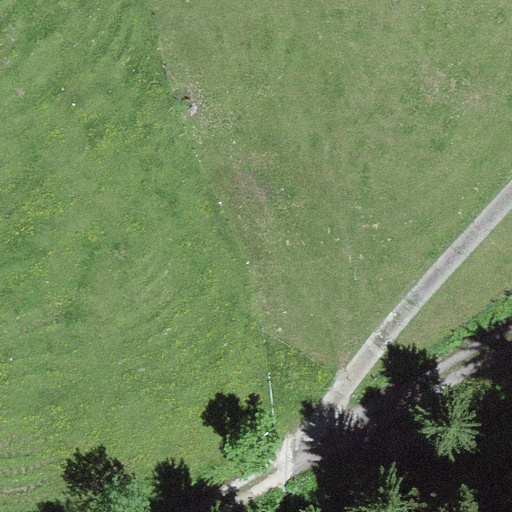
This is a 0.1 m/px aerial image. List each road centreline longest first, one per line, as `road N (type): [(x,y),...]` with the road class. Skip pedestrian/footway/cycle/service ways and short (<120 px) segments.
road 1 (track): [(511,196),(222,511)]
road 2 (track): [(511,368),(246,511)]
